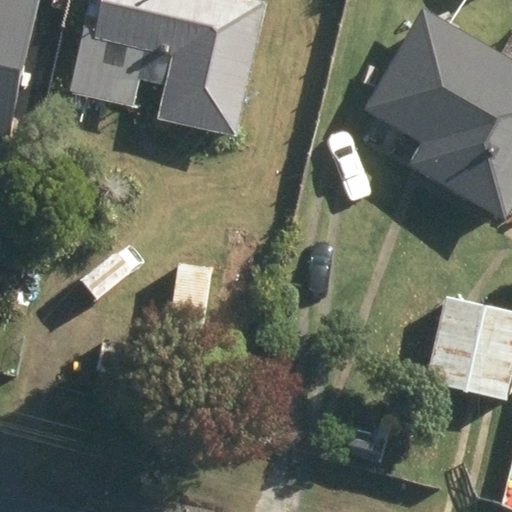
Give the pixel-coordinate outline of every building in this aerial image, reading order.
[(0,0),(0,183),(37,0),(0,0)] [(159,95),(152,129),(234,146),(263,13),(202,0),(87,0),(60,126),(124,139),(134,89),(159,95)] [(358,118),(417,153),(404,175),(498,232),(511,208),(511,73),(418,17),(358,118)] [(243,247),(207,241),(186,353),(221,360),(243,247)] [(280,271),(249,266),(235,352),(266,357),(280,271)] [(511,322),(441,304),(420,388),(500,408),(511,358),(511,322)]
